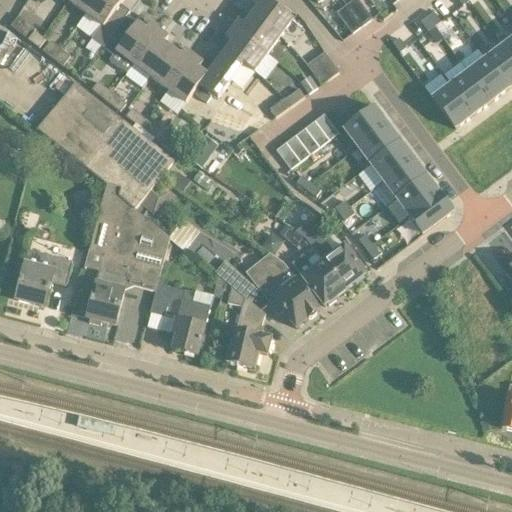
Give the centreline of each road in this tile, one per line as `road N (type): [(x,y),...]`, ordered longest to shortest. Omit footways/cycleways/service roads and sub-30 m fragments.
road 1 (residential): [(282,427),(299,363),(511,203)]
road 2 (tertiary): [(282,427),(0,352)]
road 3 (tertiary): [(511,484),(282,427)]
